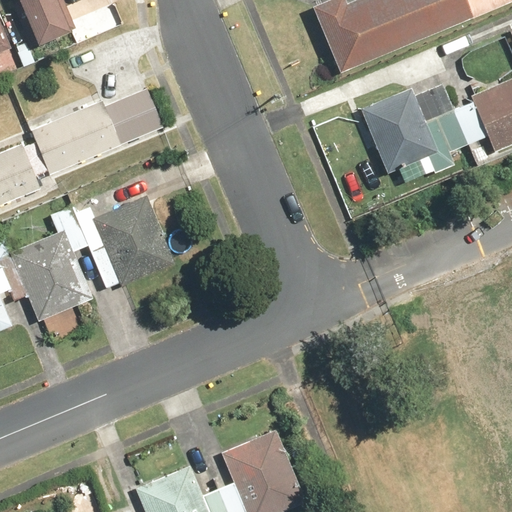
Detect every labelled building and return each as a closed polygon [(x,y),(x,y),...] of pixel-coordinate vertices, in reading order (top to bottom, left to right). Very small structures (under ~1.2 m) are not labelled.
[(17,0),(36,46),(77,29),(64,0),(17,0)] [(511,8),(511,0),(329,0),(310,8),(341,81),(511,8)] [(511,39),(511,79),(470,98),(494,153),(511,144),(511,30),(509,32),(511,39)] [(412,89),(363,109),(387,167),(420,154),(428,174),(450,165),(446,155),(466,147),(441,86),(415,97),(412,89)] [(20,144),(0,151),(0,204),(39,188),(34,176),(45,171),(48,177),(161,130),(145,90),(106,106),(102,98),(30,129),(36,143),(22,149),(20,144)] [(145,198),(94,219),(123,287),(174,266),(145,198)] [(61,231),(10,252),(39,321),(90,299),(61,231)] [(511,278),(451,297),(511,504),(511,278)] [(0,296),(0,332),(13,327),(0,296)] [(192,463),(135,486),(145,511),(276,511),(304,501),(275,432),(223,453),(234,480),(204,493),(192,463)]
